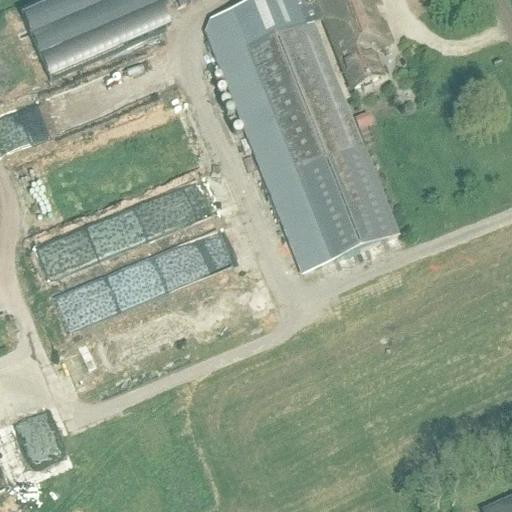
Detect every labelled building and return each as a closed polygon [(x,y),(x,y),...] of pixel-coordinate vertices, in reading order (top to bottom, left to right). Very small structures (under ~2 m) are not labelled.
[(64,0),(17,20),(45,83),(166,31),(156,8),(172,1),(177,13),(207,0),(64,0)] [(373,0),(276,0),(221,22),(209,27),(203,38),(300,281),(397,243),(311,28),(322,24),(349,94),(381,82),(371,57),(390,50),(383,29),(377,32),(371,14),(378,11),(373,0)] [(412,0),(416,8),(435,0),(412,0)] [(153,48),(126,60),(143,98),(169,87),(153,48)] [(0,110),(0,149),(72,130),(62,94),(0,110)] [(0,176),(17,231),(77,213),(72,196),(140,176),(133,152),(146,148),(145,142),(175,133),(172,125),(0,176)] [(29,239),(40,280),(82,270),(83,274),(102,270),(101,264),(180,244),(175,222),(143,230),(138,211),(29,239)] [(83,379),(247,325),(233,282),(202,293),(198,281),(126,305),(132,324),(71,344),(83,379)] [(25,448),(61,434),(25,341),(0,351),(0,416),(12,412),(25,448)] [(511,511),(511,500),(484,511),(511,511)]
